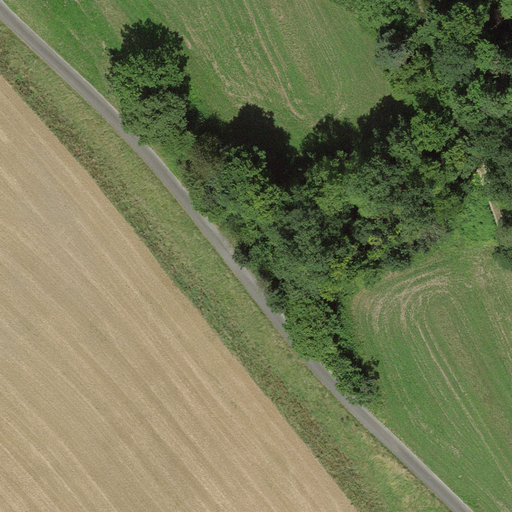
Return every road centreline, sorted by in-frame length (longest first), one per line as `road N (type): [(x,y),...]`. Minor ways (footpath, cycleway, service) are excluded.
road 1 (track): [(0,8),(157,161),(280,326),(460,511)]
road 2 (track): [(422,0),(511,261)]
